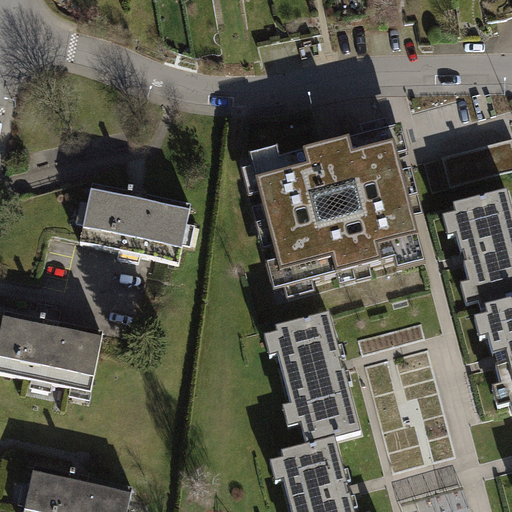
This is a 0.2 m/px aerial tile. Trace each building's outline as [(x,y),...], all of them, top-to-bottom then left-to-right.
[(287,313),(431,274),(385,112),(243,149),(287,313)] [(191,208),(92,187),(80,244),(179,265),(191,208)] [(511,195),(461,209),(468,238),(463,240),(468,259),(472,258),(475,269),(472,270),(476,287),(480,286),(488,315),(493,314),(511,309),(511,195)] [(511,309),(493,314),(500,343),(496,344),(501,364),(504,363),(507,372),(504,373),(509,392),(511,390),(511,309)] [(103,337),(5,315),(0,336),(0,373),(90,394),(103,337)] [(366,436),(335,320),(284,333),(291,359),(285,360),(298,410),(304,409),(315,450),(341,443),(366,436)] [(358,511),(341,443),(288,457),(295,484),(291,485),(298,511),(358,511)] [(131,511),(134,499),(39,477),(31,511),(131,511)]
